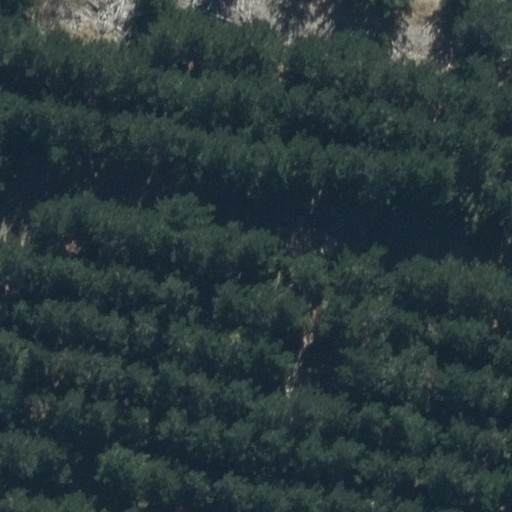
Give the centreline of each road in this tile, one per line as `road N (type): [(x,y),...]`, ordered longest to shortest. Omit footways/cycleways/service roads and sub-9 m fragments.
road 1 (track): [(511,258),(195,211),(47,207),(0,225)]
road 2 (unclassified): [(511,23),(379,0)]
